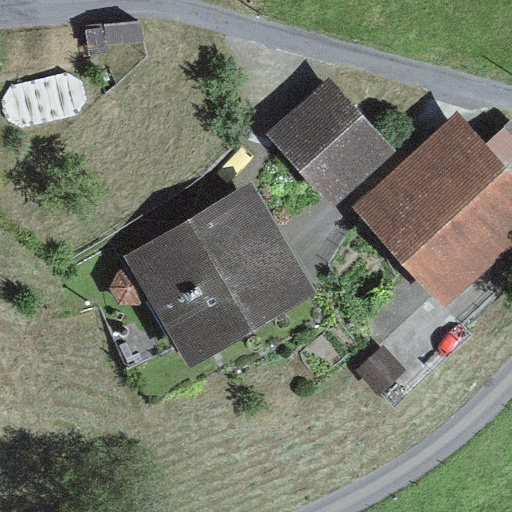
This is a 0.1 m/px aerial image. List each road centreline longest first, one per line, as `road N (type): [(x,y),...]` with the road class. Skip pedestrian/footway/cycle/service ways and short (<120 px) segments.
road 1 (track): [(511,99),(172,6),(116,3),(0,16)]
road 2 (unclassified): [(511,378),(431,452),(327,511)]
